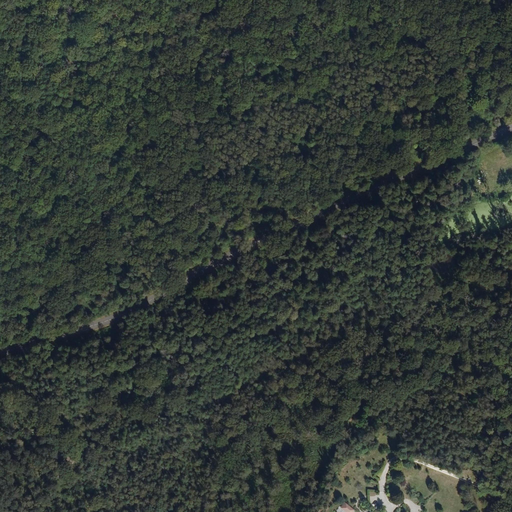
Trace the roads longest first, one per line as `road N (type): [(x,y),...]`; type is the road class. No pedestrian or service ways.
road 1 (tertiary): [(511,127),(349,194),(92,324),(0,348)]
road 2 (track): [(511,10),(423,12),(264,52),(0,11)]
road 3 (track): [(192,511),(0,367)]
road 4 (track): [(0,164),(92,324)]
road 5 (track): [(511,500),(424,463),(396,460),(381,479),(382,493)]
